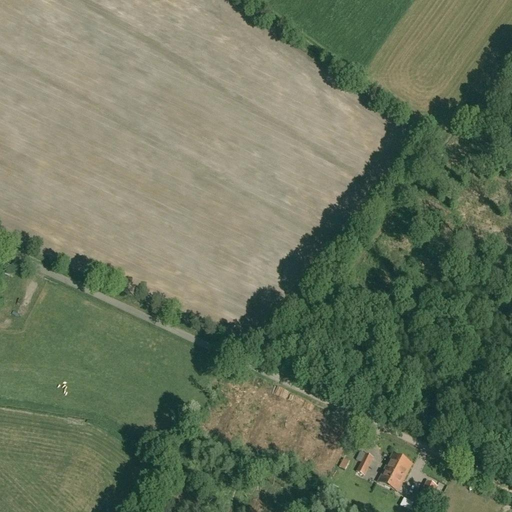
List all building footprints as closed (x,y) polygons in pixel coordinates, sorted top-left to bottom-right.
[(365,455),(361,463),(356,473),(365,478),(374,459),(365,455)] [(384,471),(404,481),(411,466),(392,456),(384,471)] [(344,460),(339,469),(345,472),(350,463),(344,460)] [(397,494),(404,481),(384,471),(378,484),(397,494)] [(425,511),(437,488),(427,482),(415,506),(425,511)] [(331,485),(325,496),(333,500),(339,490),(331,485)]
